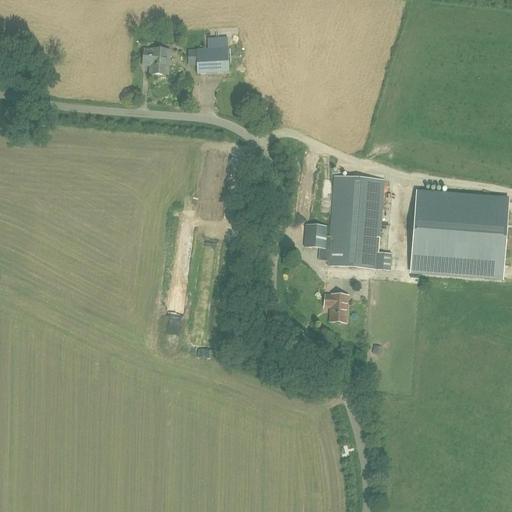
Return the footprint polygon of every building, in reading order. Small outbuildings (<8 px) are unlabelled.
[(228,73),(226,48),(226,42),(210,42),(211,49),(195,50),(196,75),(228,73)] [(167,76),(169,51),(152,50),(152,51),(144,50),(143,63),(150,64),(149,74),(167,76)] [(315,190),(315,176),(306,176),(305,190),(315,190)] [(304,248),(319,249),(329,250),(327,267),(376,271),(384,182),(335,178),(330,237),(325,237),(326,228),(306,226),(304,248)] [(502,280),(508,200),(416,193),(410,273),(502,280)] [(194,241),(177,240),(172,283),(189,285),(194,241)] [(398,261),(391,264),(394,271),(400,268),(398,261)] [(345,324),(347,297),(332,296),(332,297),(325,296),(324,308),(331,309),(330,323),(345,324)]
